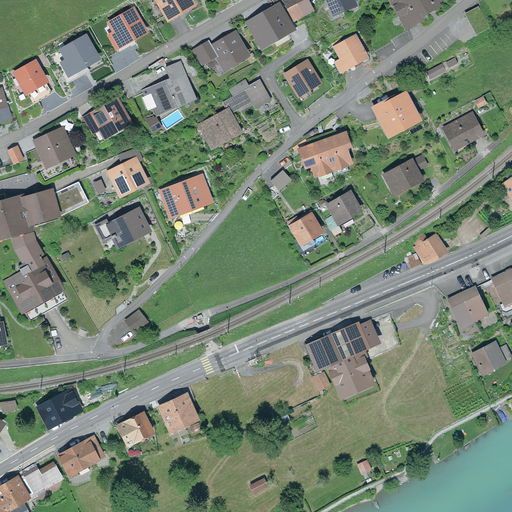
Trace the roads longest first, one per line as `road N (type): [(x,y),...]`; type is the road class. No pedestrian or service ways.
road 1 (residential): [(104,354),(110,323),(194,247),(268,161),(471,0)]
road 2 (residential): [(199,318),(371,239),(498,140)]
road 3 (primary): [(220,359),(511,235)]
road 4 (residential): [(251,0),(0,141)]
road 5 (primary): [(0,470),(220,359)]
road 6 (unknown): [(0,183),(42,191),(158,125)]
